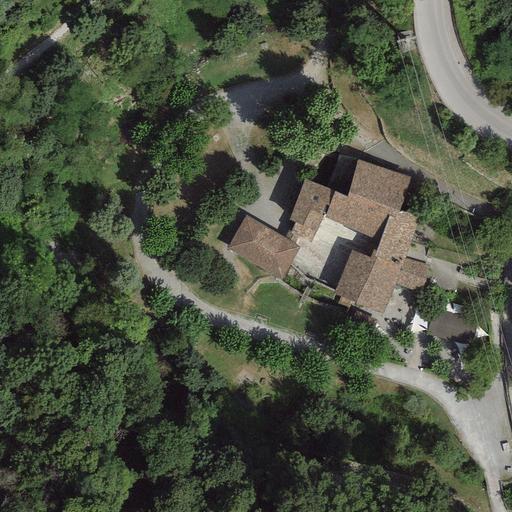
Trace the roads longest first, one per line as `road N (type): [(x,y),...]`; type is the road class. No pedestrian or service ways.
road 1 (unclassified): [(511,131),(471,111),(449,77),(429,0)]
road 2 (track): [(376,149),(511,221)]
